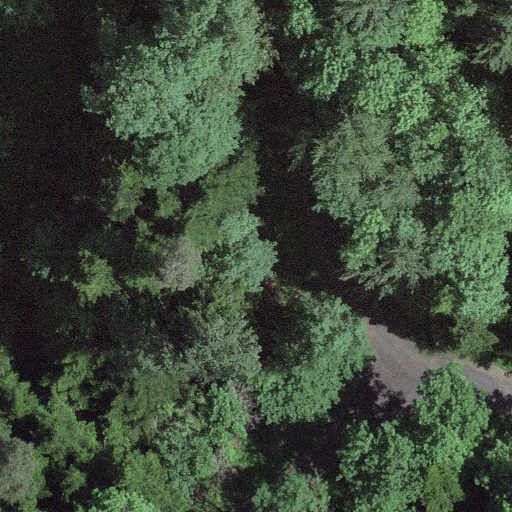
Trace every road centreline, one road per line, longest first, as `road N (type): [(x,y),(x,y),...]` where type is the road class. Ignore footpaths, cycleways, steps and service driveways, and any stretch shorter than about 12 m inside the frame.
road 1 (track): [(511,403),(414,369),(344,264),(318,196),(274,0)]
road 2 (track): [(414,369),(252,511)]
